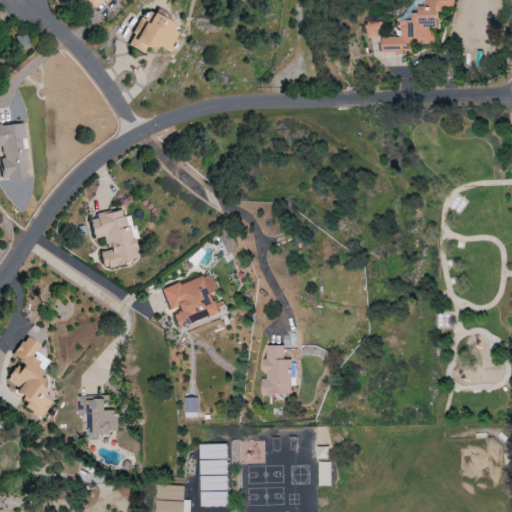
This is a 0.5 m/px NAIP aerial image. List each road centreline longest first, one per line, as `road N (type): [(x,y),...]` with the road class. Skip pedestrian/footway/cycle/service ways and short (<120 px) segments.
road 1 (residential): [(0,292),(79,182),(170,121),(247,104),(339,100),(511,108)]
road 2 (residential): [(25,2),(115,88),(140,137)]
